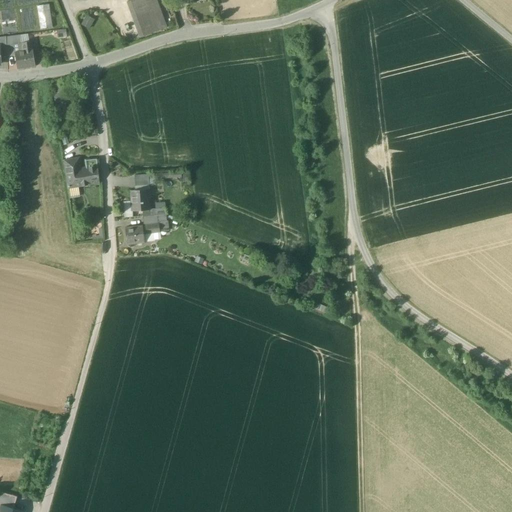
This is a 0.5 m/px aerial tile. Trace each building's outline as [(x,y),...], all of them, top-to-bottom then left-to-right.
[(158,0),(131,0),(126,2),(139,37),(168,27),(158,0)] [(50,5),(38,7),(41,29),(54,27),(50,5)] [(95,20),(87,16),(82,26),(89,30),(95,20)] [(19,34),(6,37),(7,45),(13,44),(21,43),(19,34)] [(31,41),(21,43),(23,51),(33,50),(31,41)] [(21,43),(13,44),(15,52),(23,51),(21,43)] [(13,44),(7,45),(7,56),(15,55),(15,52),(13,44)] [(23,51),(15,52),(15,55),(17,69),(35,66),(33,50),(23,51)] [(68,93),(57,94),(60,118),(71,116),(68,93)] [(86,168),(79,169),(77,159),(64,161),(68,188),(99,183),(97,159),(85,160),(86,168)] [(148,189),(131,191),(132,203),(134,203),(135,211),(142,210),(149,210),(148,189)] [(166,214),(158,215),(159,224),(159,232),(168,231),(166,214)] [(155,216),(143,217),(144,226),(159,224),(158,215),(155,216)] [(144,226),(142,226),(143,234),(159,232),(159,224),(144,226)] [(142,226),(125,227),(127,244),(144,243),(143,234),(142,226)]
